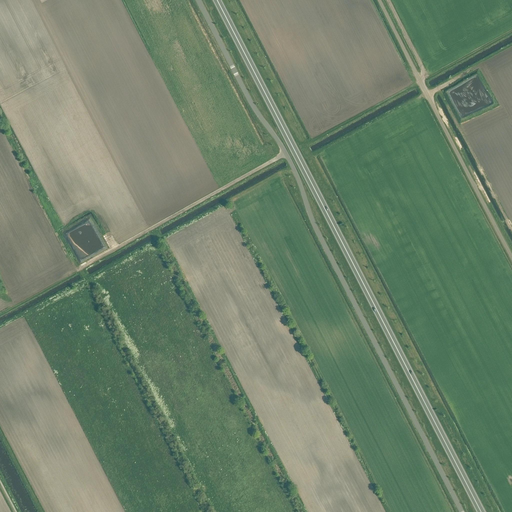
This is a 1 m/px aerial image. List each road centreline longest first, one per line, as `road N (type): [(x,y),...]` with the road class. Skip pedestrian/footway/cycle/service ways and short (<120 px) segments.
road 1 (unclassified): [(461,511),(317,231),(286,153),(197,0)]
road 2 (trunk): [(480,511),(215,0)]
road 3 (unclassified): [(511,255),(380,0)]
